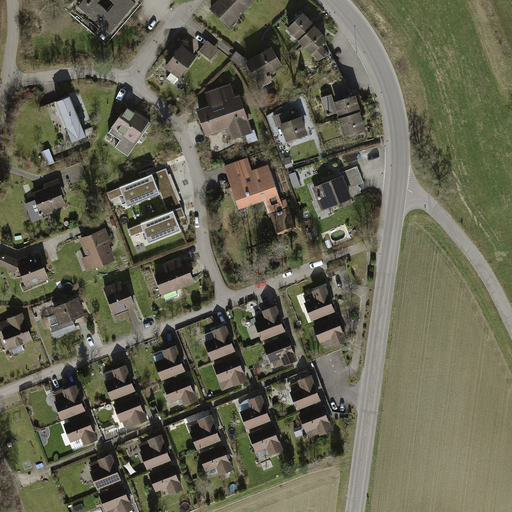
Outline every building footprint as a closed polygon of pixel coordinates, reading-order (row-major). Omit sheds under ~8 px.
[(78,0),(70,10),(104,39),(113,29),(115,30),(137,4),(132,0),(78,0)] [(219,0),(212,8),(229,24),(251,0),(219,0)] [(289,28),(301,40),(314,27),(303,14),(289,28)] [(326,39),(314,27),(301,40),(300,40),(312,53),(324,41),(326,39)] [(208,40),(204,45),(215,54),(219,49),(208,40)] [(330,54),(324,41),(312,53),(316,62),(330,54)] [(204,45),(199,51),(211,60),(215,54),(204,45)] [(182,47),(167,67),(172,71),(167,78),(174,83),(195,57),(182,47)] [(250,62),(248,63),(262,87),(272,82),(270,79),(275,76),(276,75),(277,74),(277,73),(277,71),(275,69),(282,65),(272,49),(250,62)] [(248,63),(250,62),(236,51),(230,59),(241,68),(248,63)] [(320,70),(334,61),(330,54),(316,62),(320,70)] [(324,78),(338,69),(334,61),(320,70),(324,78)] [(327,85),(342,76),(338,69),(324,78),(327,85)] [(331,93),(345,84),(342,76),(327,85),(331,93)] [(345,84),(331,93),(336,102),(351,97),(345,84)] [(215,105),(199,110),(207,132),(230,124),(234,136),(242,134),(246,145),(258,140),(254,128),(250,130),(238,97),(235,98),(230,85),(210,92),(215,105)] [(339,109),(341,118),(359,113),(360,112),(354,96),(351,97),(336,102),(337,104),(335,105),(332,94),(322,97),(328,115),(338,112),(337,110),(339,109)] [(70,95),(56,101),(70,136),(84,131),(70,95)] [(128,105),(110,132),(120,139),(115,147),(129,156),(153,121),(128,105)] [(287,112),(280,117),(289,140),(306,134),(300,117),(297,118),(294,110),(287,112)] [(364,129),(359,113),(341,118),(346,135),(364,129)] [(84,131),(70,136),(72,141),(86,136),(84,131)] [(55,163),(49,149),(42,151),(48,165),(55,163)] [(358,159),(355,153),(345,156),(348,162),(358,159)] [(247,158),(228,164),(235,185),(233,186),(240,207),(266,198),(276,195),(277,197),(276,197),(278,203),(279,203),(282,211),(274,213),(281,233),(294,228),(287,209),(283,210),(283,208),(288,206),(286,200),(281,202),(278,194),(277,194),(270,172),(268,165),(252,171),(247,158)] [(74,173),(84,169),(81,162),(67,168),(73,182),(77,180),(74,173)] [(364,182),(358,166),(340,173),(341,176),(314,187),(319,199),(325,197),(329,206),(350,198),(350,197),(346,189),(358,184),(364,182)] [(84,169),(74,173),(77,180),(87,177),(84,169)] [(294,188),(301,186),(296,172),(290,174),(294,188)] [(152,173),(120,186),(120,187),(123,195),(128,206),(160,193),(174,187),(169,174),(155,180),(152,173)] [(37,200),(26,204),(31,216),(40,213),(41,215),(44,214),(43,212),(54,207),(65,203),(61,195),(64,194),(59,180),(46,185),(47,189),(35,194),(37,200)] [(361,192),(358,184),(346,189),(350,197),(361,192)] [(123,195),(120,187),(107,192),(110,200),(123,195)] [(174,187),(160,193),(166,206),(180,201),(174,187)] [(278,234),(281,233),(274,213),(282,211),(279,203),(278,203),(276,197),(277,197),(276,195),(266,198),(278,234)] [(180,201),(166,206),(168,212),(173,210),(177,219),(186,216),(180,201)] [(40,213),(31,216),(33,221),(56,212),(54,207),(43,212),(44,214),(41,215),(40,213)] [(168,212),(141,223),(144,231),(149,242),(181,229),(177,219),(173,210),(168,212)] [(144,231),(141,223),(128,229),(131,237),(144,231)] [(102,231),(82,238),(89,256),(93,266),(113,259),(102,231)] [(17,260),(17,261),(3,254),(0,260),(0,263),(16,270),(21,269),(27,285),(48,276),(39,255),(32,258),(31,255),(17,260)] [(93,266),(89,256),(83,259),(87,268),(93,266)] [(167,271),(156,275),(163,293),(165,293),(168,300),(178,296),(176,288),(194,281),(186,261),(179,264),(177,259),(164,265),(167,271)] [(118,283),(105,288),(115,312),(116,312),(119,319),(129,315),(126,308),(134,305),(126,284),(120,287),(118,283)] [(331,311),(334,310),(325,286),(314,291),(315,292),(317,299),(308,302),(306,303),(312,318),(327,312),(331,311)] [(305,296),(308,302),(317,299),(315,292),(305,296)] [(77,299),(54,308),(57,314),(60,322),(52,326),(51,326),(55,337),(77,328),(73,318),(83,314),(77,299)] [(275,306),(264,310),(265,312),(268,318),(259,322),(256,323),(262,338),(276,332),(278,336),(286,333),(275,306)] [(256,316),(259,322),(268,318),(265,312),(256,316)] [(0,334),(5,335),(10,348),(32,338),(22,313),(9,318),(12,324),(3,328),(2,325),(0,325),(0,334)] [(60,322),(57,314),(49,317),(52,326),(60,322)] [(346,340),(337,317),(334,318),(330,319),(315,325),(321,340),(332,336),(335,344),(346,340)] [(222,354),(224,357),(234,353),(233,350),(234,349),(225,326),(214,330),(218,338),(206,343),(212,358),(222,354)] [(275,341),(287,336),(286,333),(278,336),(273,338),(275,341)] [(296,359),(287,336),(275,341),(265,345),(271,360),(273,359),(282,356),(285,362),(285,364),(296,359)] [(175,346),(164,350),(168,358),(156,363),(162,378),(169,375),(182,370),(184,369),(175,346)] [(153,355),(156,363),(168,358),(164,350),(153,355)] [(236,357),(234,353),(224,357),(225,361),(215,365),(221,380),(232,376),(235,384),(246,379),(237,356),(236,357)] [(282,356),(273,359),(276,366),(285,362),(282,356)] [(121,394),(122,397),(133,393),(131,390),(134,389),(125,365),(114,370),(118,378),(106,382),(112,397),(121,394)] [(170,379),(183,373),(182,370),(169,375),(170,379)] [(171,382),(184,377),(183,373),(170,379),(171,382)] [(313,401),(315,405),(320,402),(319,399),(320,398),(311,375),(310,376),(309,374),(304,376),(305,378),(300,380),(300,381),(303,388),(294,391),(292,392),(298,407),(313,401)] [(171,382),(165,385),(171,400),(182,395),(185,403),(196,399),(187,376),(184,377),(171,382)] [(303,388),(300,381),(291,385),(294,391),(303,388)] [(69,415),(70,418),(83,413),(81,409),(84,408),(75,385),(64,390),(68,398),(56,402),(62,417),(69,415)] [(134,397),(133,393),(122,397),(124,401),(115,405),(121,420),(123,419),(132,415),(135,422),(136,423),(146,419),(137,396),(134,397)] [(261,395),(250,399),(253,408),(242,412),(248,427),(263,421),(267,420),(270,418),(261,395)] [(322,406),(320,402),(315,405),(316,408),(300,414),(306,429),(308,429),(318,425),(321,432),(321,433),(332,429),(323,406),(322,406)] [(84,417),(83,413),(70,418),(72,422),(65,424),(71,439),(72,439),(82,435),(85,443),(86,443),(96,439),(87,416),(84,417)] [(126,426),(135,422),(132,415),(123,419),(126,426)] [(210,415),(188,424),(198,447),(213,441),(217,439),(220,438),(210,415)] [(282,449),(272,425),(270,427),(266,428),(250,434),(256,449),(257,449),(268,445),(271,453),(282,449)] [(311,436),(321,432),(318,425),(308,429),(311,436)] [(82,435),(72,439),(75,447),(85,443),(82,435)] [(158,463),(159,466),(168,463),(167,459),(170,458),(161,435),(150,439),(150,440),(153,447),(142,451),(142,452),(148,467),(158,463)] [(153,447),(150,440),(140,445),(142,451),(153,447)] [(232,468),(222,445),(220,446),(216,448),(200,454),(206,469),(218,465),(221,473),(232,468)] [(260,457),(271,453),(268,445),(257,449),(260,457)] [(107,483),(108,486),(118,482),(117,479),(120,478),(111,455),(100,459),(100,460),(103,467),(94,471),(92,472),(98,487),(107,483)] [(103,467),(100,460),(91,464),(94,471),(103,467)] [(170,466),(168,463),(159,466),(160,470),(150,474),(156,489),(168,484),(171,492),(182,488),(173,465),(170,466)] [(120,486),(118,482),(108,486),(110,490),(101,494),(107,509),(109,508),(118,504),(121,511),(132,508),(123,485),(120,486)]
